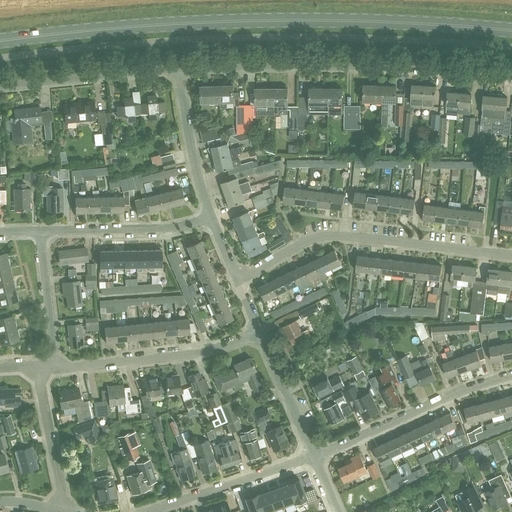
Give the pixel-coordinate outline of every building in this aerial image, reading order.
[(220,96),(220,101),(221,108),(228,108),(228,101),(233,101),(233,103),(238,103),(238,92),(233,92),(232,84),(214,85),(214,93),(220,93),(220,96)] [(376,93),(377,85),(362,84),(362,101),(381,102),(382,93),(376,93)] [(422,108),(424,85),(411,84),(409,107),(422,108)] [(210,102),(220,101),(220,96),(220,93),(214,93),(214,85),(200,86),(200,102),(201,102),(201,109),(210,108),(210,102)] [(394,102),(395,96),(395,85),(377,85),(376,93),(382,93),(381,102),(382,102),(382,117),(388,117),(389,102),(394,102)] [(433,109),(434,99),(435,86),(424,85),(422,108),(433,109)] [(268,96),(268,88),(254,88),(254,104),(255,104),(255,115),(275,115),(275,114),(274,104),(274,96),(268,96)] [(287,104),(287,88),(268,88),(268,96),(274,96),(274,104),(275,114),(281,114),(281,109),(286,109),(286,104),(287,104)] [(322,95),(322,88),(308,88),(308,104),(309,104),(309,114),(328,114),(328,96),(322,95)] [(343,115),(343,104),(341,104),(341,88),(322,88),(322,95),(328,96),(328,114),(343,115)] [(458,113),(459,93),(447,92),(446,105),(445,112),(458,113)] [(469,114),(470,107),(471,94),(459,93),(458,113),(469,114)] [(488,95),(487,95),(482,95),(481,108),(482,108),(481,114),(482,114),(481,122),(485,123),(485,125),(492,125),(493,120),(495,95),(494,94),(489,93),(488,95)] [(495,96),(493,120),(504,121),(505,118),(506,97),(503,97),(503,96),(502,94),(497,93),(495,95),(495,96)] [(156,102),(155,96),(155,95),(146,96),(147,103),(140,104),(141,115),(149,114),(149,120),(158,119),(157,111),(165,110),(164,101),(156,102)] [(141,115),(140,104),(133,104),(132,97),(123,98),(124,105),(116,106),(117,115),(126,122),(134,121),(134,115),(141,115)] [(77,103),(64,104),(65,121),(66,121),(67,121),(95,119),(95,115),(94,113),(93,101),(81,103),(77,103)] [(352,106),(352,131),(359,131),(359,129),(361,129),(361,117),(360,117),(360,106),(352,106)] [(395,106),(394,125),(402,126),(403,112),(404,106),(395,106)] [(33,144),(31,124),(41,123),(40,107),(14,110),(15,117),(10,117),(13,144),(25,142),(26,144),(33,144)] [(290,107),(290,129),(292,129),(298,129),(298,117),(299,117),(299,107),(290,107)] [(108,149),(113,149),(113,139),(112,139),(111,122),(106,123),(105,113),(104,111),(97,112),(97,113),(97,115),(98,124),(100,124),(101,124),(102,134),(103,145),(106,145),(106,147),(108,147),(108,149)] [(409,141),(411,112),(403,112),(402,126),(402,133),(402,141),(409,141)] [(445,142),(447,118),(440,117),(440,115),(439,129),(438,132),(439,132),(438,142),(445,142)] [(308,129),(308,117),(299,117),(298,117),(298,129),(298,131),(303,131),(303,129),(308,129)] [(465,117),(464,136),(474,136),(475,124),(476,118),(465,117)] [(245,132),(245,118),(237,118),(237,129),(237,134),(245,132)] [(253,129),(253,118),(245,118),(245,132),(253,130),(253,129)] [(45,139),(52,139),(50,121),(43,122),(45,139)] [(481,135),(482,126),(482,124),(475,124),(474,136),(474,144),(480,144),(481,135)] [(209,141),(224,137),(221,126),(206,129),(209,141)] [(240,141),(252,138),(251,131),(232,135),(232,136),(240,141)] [(102,134),(94,134),(95,146),(103,145),(102,134)] [(209,148),(207,148),(211,155),(212,156),(214,156),(214,159),(238,153),(241,153),(243,152),(241,146),(229,149),(227,143),(220,144),(209,147),(209,148)] [(214,163),(213,163),(215,173),(228,170),(233,168),(233,166),(242,164),(240,158),(239,158),(238,153),(214,159),(215,162),(214,163)] [(163,169),(176,166),(172,154),(160,157),(163,169)] [(243,170),(245,176),(256,173),(257,176),(280,169),(281,159),(255,167),(243,170)] [(323,167),(323,160),(311,160),(311,167),(310,180),(314,180),(315,167),(323,167)] [(335,167),(335,160),(323,160),(323,167),(323,169),(330,169),(330,167),(335,167)] [(383,168),(383,160),(379,160),(370,160),(370,168),(370,173),(374,173),(374,168),(383,168)] [(253,161),(251,161),(242,164),(243,170),(255,167),(255,166),(258,165),(257,161),(253,162),(253,161)] [(422,161),(407,161),(407,168),(415,168),(415,179),(421,179),(421,176),(422,161)] [(95,169),(96,176),(108,175),(108,173),(107,168),(95,169)] [(166,170),(163,171),(165,178),(178,175),(176,168),(166,170)] [(58,180),(69,180),(68,169),(58,169),(58,180)] [(96,176),(95,169),(83,170),(84,181),(96,180),(96,176)] [(84,181),(83,170),(71,171),(72,184),(84,182),(84,181)] [(163,171),(152,174),(154,181),(165,178),(163,171)] [(38,183),(38,172),(24,172),(24,180),(30,180),(30,183),(38,183)] [(143,187),(142,184),(141,177),(140,174),(132,176),(133,177),(125,178),(129,191),(134,189),(139,188),(141,196),(145,195),(143,187)] [(152,174),(141,177),(142,184),(154,181),(152,174)] [(230,179),(219,183),(222,190),(224,190),(226,194),(241,190),(250,186),(249,181),(239,184),(237,178),(237,177),(230,179)] [(123,195),(111,195),(111,211),(123,211),(123,202),(129,202),(129,191),(125,178),(115,181),(116,186),(121,185),(122,192),(123,192),(123,195)] [(309,189),(308,189),(306,204),(318,205),(319,191),(321,191),(322,181),(316,180),(316,186),(309,185),(309,189)] [(26,188),(25,183),(17,183),(17,189),(14,189),(15,210),(30,210),(29,188),(26,188)] [(227,198),(225,199),(227,206),(244,200),(243,194),(252,191),(250,186),(241,190),(226,194),(227,198)] [(294,203),(296,188),(284,186),(282,201),(294,203)] [(47,211),(63,211),(63,187),(47,188),(47,211)] [(168,190),(172,205),(184,202),(180,187),(168,190)] [(271,187),(263,191),(263,193),(264,193),(266,198),(274,195),(271,187)] [(306,204),(308,189),(296,188),(294,203),(306,204)] [(99,211),(99,195),(98,195),(98,190),(92,190),(92,195),(87,196),(87,211),(99,211)] [(160,208),(172,205),(168,190),(156,193),(160,208)] [(318,205),(330,207),(331,192),(321,191),(319,191),(318,205)] [(365,207),(367,192),(355,191),(353,206),(365,207)] [(331,192),(330,207),(342,208),(343,193),(331,192)] [(377,209),(379,194),(367,192),(365,207),(377,209)] [(147,211),(160,208),(156,193),(144,196),(147,211)] [(389,210),(391,195),(379,194),(377,209),(389,210)] [(111,211),(111,195),(99,195),(99,211),(111,211)] [(401,212),(403,197),(391,195),(389,210),(401,212)] [(74,211),(87,211),(87,196),(74,196),(74,211)] [(137,214),(147,211),(144,196),(133,199),(137,214)] [(413,213),(415,198),(403,197),(401,212),(413,213)] [(511,230),(511,227),(511,207),(503,206),(504,201),(497,200),(494,222),(500,223),(500,229),(511,230)] [(434,220),(436,205),(424,204),(422,219),(434,220)] [(446,222),(448,207),(436,205),(434,220),(446,222)] [(472,210),(470,225),(482,226),(484,211),(485,212),(485,207),(480,206),(479,211),(472,210)] [(458,223),(460,208),(448,207),(446,222),(458,223)] [(470,225),(472,210),(460,208),(458,223),(470,225)] [(238,230),(253,223),(248,211),(233,217),(235,222),(234,223),(237,230),(238,229),(238,230)] [(276,223),(282,220),(278,214),(273,218),(276,223)] [(283,234),(288,230),(282,220),(276,223),(283,234)] [(261,233),(264,231),(257,234),(253,223),(238,230),(240,233),(238,234),(241,241),(243,241),(261,233)] [(261,233),(243,241),(244,244),(243,245),(246,252),(247,252),(249,257),(260,252),(257,247),(262,245),(260,239),(266,236),(264,231),(261,233)] [(266,246),(270,252),(282,246),(285,243),(282,237),(266,246)] [(192,258),(206,252),(201,241),(198,242),(194,244),(187,247),(192,258)] [(60,263),(87,261),(86,249),(59,252),(60,263)] [(100,250),(100,266),(100,271),(106,271),(106,266),(113,266),(113,249),(100,250)] [(125,266),(125,249),(113,249),(113,266),(113,271),(118,271),(118,266),(125,266)] [(125,266),(125,271),(130,271),(130,266),(137,266),(137,249),(125,249),(125,266)] [(137,266),(137,271),(142,271),(142,266),(149,266),(149,249),(137,249),(137,266)] [(149,266),(149,271),(154,271),(154,266),(162,266),(162,249),(149,249),(149,266)] [(323,254),(330,268),(341,263),(334,249),(323,254)] [(172,267),(178,264),(183,262),(182,258),(180,258),(177,251),(166,255),(172,267)] [(0,253),(0,266),(9,264),(6,252),(0,253)] [(196,269),(210,263),(206,252),(192,258),(196,269)] [(324,271),(330,268),(323,254),(312,260),(319,273),(323,280),(328,278),(324,271)] [(368,272),(370,256),(357,255),(355,270),(368,272)] [(379,273),(381,258),(370,256),(368,272),(379,273)] [(391,275),(393,259),(381,258),(379,273),(391,275)] [(403,276),(405,261),(393,259),(391,275),(403,276)] [(308,279),(319,273),(312,260),(302,265),(308,279)] [(415,277),(417,262),(405,261),(403,276),(415,277)] [(427,279),(429,264),(417,262),(415,277),(427,279)] [(201,280),(215,274),(210,263),(196,269),(201,280)] [(0,278),(12,276),(9,264),(0,266),(0,278)] [(183,275),(178,264),(172,267),(177,278),(183,275)] [(439,280),(441,265),(429,264),(427,279),(439,280)] [(462,279),(464,266),(452,264),(451,277),(450,284),(456,284),(457,278),(462,279)] [(297,284),(308,279),(302,265),(291,270),(297,284)] [(464,266),(462,279),(468,280),(468,286),(474,286),(475,280),(476,267),(464,266)] [(486,281),(485,288),(487,288),(491,289),(498,289),(500,270),(488,269),(486,281)] [(287,289),(297,284),(291,270),(280,275),(287,289)] [(500,270),(498,289),(498,292),(509,294),(511,272),(500,270)] [(205,291),(219,285),(215,274),(201,280),(205,291)] [(88,275),(85,275),(85,284),(89,284),(90,287),(90,290),(95,290),(95,284),(96,284),(96,275),(88,275)] [(188,286),(183,275),(177,278),(181,289),(188,286)] [(276,294),(287,289),(280,275),(269,281),(276,294)] [(0,291),(15,288),(12,276),(0,278),(0,291)] [(82,305),(79,281),(63,283),(64,292),(66,292),(68,306),(82,305)] [(265,300),(276,294),(269,281),(258,286),(265,300)] [(149,284),(150,292),(162,291),(161,283),(149,284)] [(137,285),(138,292),(150,292),(149,284),(137,285)] [(137,285),(125,286),(126,293),(138,292),(137,285)] [(210,302),(224,296),(219,285),(205,291),(210,302)] [(115,294),(115,286),(101,287),(101,295),(115,294)] [(126,293),(125,286),(115,286),(115,294),(126,293)] [(182,291),(186,300),(193,297),(192,296),(188,286),(181,289),(182,291)] [(316,292),(319,298),(329,293),(326,287),(316,292)] [(0,304),(18,300),(15,288),(0,291),(0,304)] [(336,303),(343,300),(338,289),(331,292),(336,303)] [(319,298),(316,292),(305,297),(308,303),(319,298)] [(428,301),(437,302),(438,294),(429,293),(428,301)] [(446,320),(452,320),(453,311),(448,310),(450,295),(443,294),(440,320),(446,320)] [(175,303),(174,295),(162,296),(163,304),(175,303)] [(174,295),(175,303),(178,302),(180,306),(186,304),(183,295),(182,295),(174,295)] [(478,295),(476,314),(477,314),(480,314),(483,315),(484,315),(486,296),(478,295)] [(150,297),(150,304),(154,304),(162,304),(163,304),(162,296),(150,297)] [(215,313),(229,307),(224,296),(210,302),(215,313)] [(139,298),(139,305),(141,305),(141,307),(143,307),(150,307),(150,304),(150,297),(139,298)] [(197,308),(193,297),(186,300),(191,311),(197,308)] [(308,303),(305,297),(293,302),(296,308),(304,305),(308,303)] [(139,298),(126,299),(126,306),(126,308),(130,308),(130,305),(139,305),(139,298)] [(399,315),(412,315),(412,307),(413,298),(410,298),(409,305),(401,305),(400,304),(399,304),(399,307),(399,315)] [(114,307),(114,299),(100,300),(100,313),(114,312),(114,311),(114,307)] [(114,299),(114,307),(126,306),(126,299),(114,299)] [(344,302),(343,300),(336,303),(341,314),(348,311),(347,308),(344,302)] [(296,308),(293,302),(283,307),(286,313),(296,308)] [(301,318),(304,317),(320,310),(317,303),(298,311),(301,318)] [(229,307),(215,313),(219,324),(233,318),(229,307)] [(286,313),(283,307),(271,312),(274,319),(286,313)] [(191,311),(196,321),(202,318),(197,308),(191,311)] [(375,308),(367,312),(370,317),(374,314),(375,314),(375,308)] [(459,310),(458,320),(464,320),(475,319),(476,314),(470,313),(471,312),(459,310)] [(359,323),(370,317),(367,311),(356,317),(359,323)] [(0,331),(16,327),(17,326),(16,321),(15,321),(13,315),(0,317),(0,331)] [(86,331),(92,330),(97,330),(99,330),(98,317),(85,318),(86,331)] [(345,322),(348,328),(359,323),(356,317),(345,322)] [(178,334),(190,333),(189,318),(176,319),(178,334)] [(209,333),(202,318),(196,321),(204,340),(211,337),(211,336),(210,333),(209,333)] [(166,336),(178,334),(176,319),(164,321),(166,336)] [(301,332),(295,320),(281,327),(284,334),(287,333),(289,338),(293,345),(311,336),(308,329),(301,332)] [(154,337),(166,336),(164,321),(152,322),(154,337)] [(142,338),(154,337),(152,322),(141,323),(142,338)] [(498,323),(499,330),(511,329),(511,322),(498,323)] [(130,340),(142,338),(141,323),(129,325),(130,340)] [(499,330),(498,323),(482,324),(482,335),(488,334),(488,331),(499,330)] [(70,347),(84,346),(81,324),(68,325),(70,347)] [(420,337),(428,333),(423,324),(415,328),(420,337)] [(118,341),(130,340),(129,325),(117,326),(118,341)] [(458,326),(459,333),(471,332),(470,325),(458,326)] [(106,342),(118,341),(117,326),(104,327),(106,342)] [(371,326),(370,337),(379,338),(380,327),(371,326)] [(446,334),(445,326),(432,327),(432,334),(434,338),(447,337),(446,334)] [(445,326),(446,334),(459,333),(458,326),(445,326)] [(0,331),(0,345),(1,345),(0,344),(19,339),(16,327),(0,331)] [(504,360),(511,358),(511,342),(501,344),(504,360)] [(492,362),(504,360),(501,344),(489,346),(492,362)] [(453,359),(455,358),(451,350),(445,352),(448,361),(442,363),(448,378),(459,373),(453,359)] [(464,354),(470,369),(481,365),(476,350),(464,354)] [(459,373),(470,369),(464,354),(455,358),(453,359),(459,373)] [(406,355),(396,359),(405,378),(415,374),(406,355)] [(366,375),(357,356),(347,361),(354,375),(355,374),(357,380),(366,375)] [(231,369),(239,388),(243,386),(242,383),(249,380),(254,392),(264,388),(256,370),(250,357),(233,365),(235,367),(231,369)] [(422,383),(435,377),(426,358),(419,361),(423,369),(416,372),(422,383)] [(397,377),(390,363),(380,368),(383,373),(376,376),(369,379),(376,395),(380,393),(383,399),(384,399),(387,405),(399,399),(392,384),(390,385),(388,381),(397,377)] [(235,390),(239,388),(231,369),(213,377),(220,392),(228,389),(233,387),(235,390)] [(191,397),(191,398),(207,392),(206,388),(208,387),(205,378),(202,379),(199,372),(188,376),(192,386),(187,388),(191,397)] [(344,384),(339,375),(328,380),(327,376),(312,383),(318,397),(333,390),(344,384)] [(179,384),(178,376),(166,377),(167,379),(166,379),(167,393),(182,392),(181,384),(179,384)] [(148,379),(143,380),(144,389),(146,389),(147,394),(147,396),(148,395),(159,394),(159,393),(165,392),(164,386),(159,387),(158,378),(148,379)] [(361,397),(356,386),(353,382),(342,388),(343,390),(353,409),(359,407),(364,418),(379,410),(370,393),(361,397)] [(115,384),(117,404),(125,403),(126,413),(141,412),(139,399),(132,400),(132,397),(131,397),(130,387),(124,388),(123,383),(115,384)] [(110,405),(117,404),(115,384),(107,385),(108,389),(101,390),(103,401),(94,402),(95,416),(97,416),(97,417),(111,415),(110,405)] [(78,422),(91,418),(90,415),(91,415),(88,401),(80,402),(77,388),(59,392),(63,408),(74,406),(78,422)] [(18,396),(19,396),(19,389),(13,389),(0,389),(0,404),(4,404),(4,407),(19,406),(18,396)] [(338,422),(339,419),(343,417),(336,402),(344,398),(341,390),(328,397),(331,404),(324,408),(331,423),(332,422),(335,424),(338,422)] [(212,407),(221,404),(216,392),(210,394),(211,397),(209,398),(212,407)] [(225,413),(225,414),(228,421),(228,423),(231,428),(232,431),(239,428),(236,420),(238,420),(231,404),(235,402),(243,399),(241,395),(234,398),(230,400),(221,404),(225,413)] [(502,413),(511,410),(511,402),(510,395),(498,398),(502,413)] [(196,410),(191,398),(191,397),(184,400),(188,412),(196,410)] [(491,416),(502,413),(498,398),(487,401),(491,416)] [(479,419),(491,416),(487,401),(475,404),(479,419)] [(225,414),(221,404),(212,407),(217,418),(211,420),(214,427),(228,421),(225,414)] [(468,422),(479,419),(475,404),(463,407),(468,422)] [(349,405),(342,408),(346,416),(353,413),(349,405)] [(151,419),(157,417),(152,406),(146,408),(151,419)] [(259,427),(266,424),(265,420),(271,418),(271,416),(268,408),(254,414),(257,421),(259,427)] [(445,431),(456,425),(450,412),(439,417),(445,431)] [(10,415),(2,418),(6,435),(15,432),(10,415)] [(157,417),(151,419),(156,433),(163,430),(158,416),(157,417)] [(434,436),(445,431),(439,417),(428,422),(434,436)] [(29,430),(35,428),(31,418),(26,420),(29,430)] [(103,440),(95,419),(73,428),(77,440),(87,436),(90,444),(103,440)] [(424,441),(434,436),(428,422),(417,427),(424,441)] [(509,429),(507,422),(506,422),(496,426),(498,433),(509,429)] [(104,439),(109,438),(108,431),(113,430),(112,424),(101,426),(104,439)] [(175,437),(181,434),(177,425),(173,427),(171,428),(175,437)] [(274,450),(288,444),(280,426),(266,432),(274,450)] [(496,426),(484,431),(487,437),(498,433),(496,426)] [(413,446),(424,441),(417,427),(406,432),(413,446)] [(186,444),(192,442),(187,428),(180,431),(186,444)] [(249,459),(262,455),(257,439),(258,439),(255,428),(249,430),(241,432),(244,443),(249,459)] [(471,443),(487,437),(484,431),(480,432),(475,434),(474,431),(467,433),(471,443)] [(127,461),(140,456),(130,432),(118,437),(127,461)] [(402,451),(413,446),(406,432),(395,437),(402,451)] [(452,444),(455,451),(468,445),(463,434),(457,436),(459,441),(452,444)] [(391,456),(402,451),(395,437),(384,442),(391,456)] [(235,439),(213,446),(220,468),(242,461),(235,439)] [(212,452),(208,440),(197,444),(200,455),(198,456),(203,473),(217,468),(212,452)] [(464,459),(474,454),(489,447),(486,441),(461,453),(464,459)] [(494,452),(501,449),(497,441),(490,444),(494,452)] [(380,461),(391,456),(384,442),(373,448),(380,461)] [(452,444),(441,449),(444,455),(455,451),(452,444)] [(33,452),(31,447),(15,451),(20,473),(38,468),(35,458),(37,458),(35,452),(33,452)] [(188,459),(185,449),(170,453),(173,464),(177,462),(182,479),(195,475),(190,458),(188,459)] [(444,455),(441,449),(430,454),(433,461),(444,455)] [(433,461),(430,454),(418,459),(421,466),(433,461)] [(359,475),(368,472),(360,455),(345,461),(346,465),(339,468),(344,481),(359,474),(359,475)] [(132,493),(149,489),(148,484),(155,482),(151,470),(153,469),(150,459),(137,463),(139,472),(127,475),(132,493)] [(373,479),(381,475),(374,463),(367,466),(373,479)] [(415,479),(426,474),(423,468),(412,473),(415,479)] [(404,485),(415,479),(412,473),(401,478),(404,485)] [(494,510),(508,504),(501,490),(507,488),(501,474),(489,480),(492,489),(485,492),(494,510)] [(94,482),(100,503),(117,498),(112,477),(94,482)] [(391,491),(404,485),(401,478),(394,482),(391,477),(385,480),(391,491)] [(299,479),(287,483),(294,501),(294,502),(305,498),(307,504),(314,502),(310,490),(304,492),(299,479)] [(287,484),(278,488),(284,505),(294,501),(287,483),(287,484)] [(477,511),(476,509),(482,506),(474,487),(463,492),(466,499),(458,503),(461,508),(459,511),(477,511)] [(274,509),(284,505),(278,488),(268,491),(274,509)] [(264,511),(274,509),(268,491),(257,495),(263,511),(264,511)] [(441,494),(442,496),(445,501),(447,505),(451,503),(445,492),(441,494)] [(263,511),(257,495),(257,494),(245,498),(250,511),(249,511),(263,511)] [(439,505),(445,501),(442,496),(436,500),(439,505)] [(393,499),(388,502),(390,508),(396,505),(393,499)] [(230,511),(227,502),(216,505),(217,511),(230,511)]
